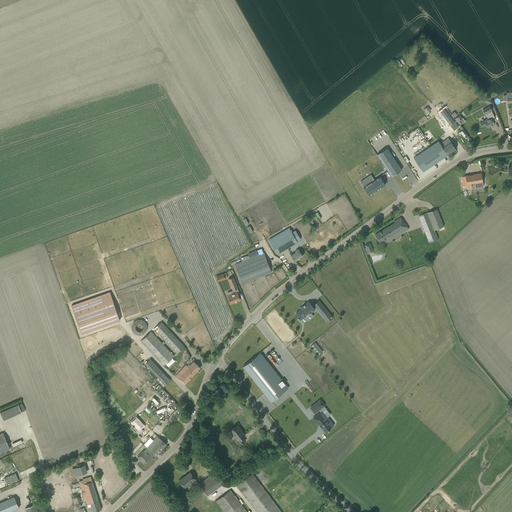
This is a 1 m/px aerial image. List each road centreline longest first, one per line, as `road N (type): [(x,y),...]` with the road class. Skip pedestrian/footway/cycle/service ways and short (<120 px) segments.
road 1 (tertiary): [(218,358),(281,289),(436,174),(466,156),(511,147)]
road 2 (unclassified): [(351,511),(297,463),(218,358)]
road 3 (tertiary): [(109,511),(188,430),(218,358)]
